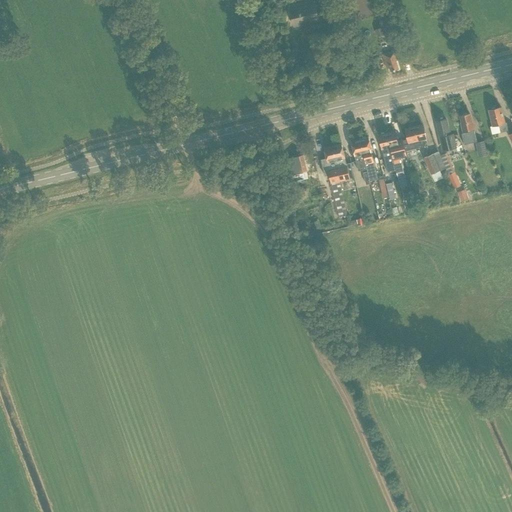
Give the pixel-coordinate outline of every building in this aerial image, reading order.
[(319,20),(315,3),(290,10),(294,26),(319,20)] [(399,41),(392,24),(385,28),(392,44),(399,41)] [(381,27),(375,29),(377,36),(383,35),(381,27)] [(396,50),(383,55),(387,69),(390,68),(391,71),(399,69),(395,58),(398,57),(396,50)] [(505,123),(501,107),(496,108),(494,108),(492,108),(491,110),(489,110),(493,126),(499,124),(500,132),(508,130),(507,122),(505,123)] [(472,124),(470,113),(460,116),(462,123),(461,124),(463,133),(461,134),(464,145),(477,142),(474,130),(473,124),(472,124)] [(449,129),(446,119),(437,121),(439,129),(438,129),(440,137),(441,137),(444,149),(456,146),(453,133),(451,134),(450,129),(449,129)] [(408,139),(403,140),(405,151),(407,157),(418,155),(416,149),(416,148),(428,145),(426,139),(423,124),(405,128),(408,139)] [(387,133),(395,168),(396,169),(398,176),(405,175),(398,145),(399,145),(396,131),(387,133)] [(387,171),(396,169),(395,168),(387,133),(378,135),(387,171)] [(369,137),(360,139),(367,169),(368,171),(369,177),(377,175),(371,152),(372,152),(369,137)] [(360,139),(351,141),(355,156),(358,171),(367,169),(360,139)] [(476,143),(479,157),(488,155),(485,141),(476,143)] [(333,145),(341,181),(354,178),(351,163),(346,164),(344,158),(345,158),(341,143),(333,145)] [(331,183),(341,181),(333,145),(324,147),(327,158),(321,160),(325,176),(329,175),(331,183)] [(440,170),(433,154),(424,157),(432,174),(440,170)] [(383,179),(379,180),(383,198),(388,197),(383,179)] [(392,183),(386,184),(390,200),(396,198),(392,183)] [(363,218),(351,221),(352,227),(365,224),(363,218)]
